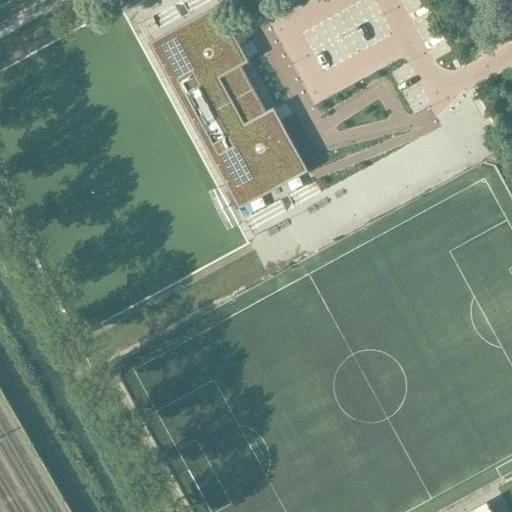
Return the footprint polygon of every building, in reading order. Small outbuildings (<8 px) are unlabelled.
[(294,71),(388,25),(375,0),(351,0),(277,36),(294,71)] [(420,0),(396,0),(431,64),(449,54),(420,0)] [(152,17),(137,25),(152,51),(160,46),(252,216),(306,186),(266,111),(242,66),(215,16),(208,3),(159,29),(152,17)] [(315,105),(357,84),(351,71),(309,93),(315,105)] [(328,127),(355,186),(450,143),(424,85),(328,127)] [(492,511),(487,501),(466,511),(492,511)]
